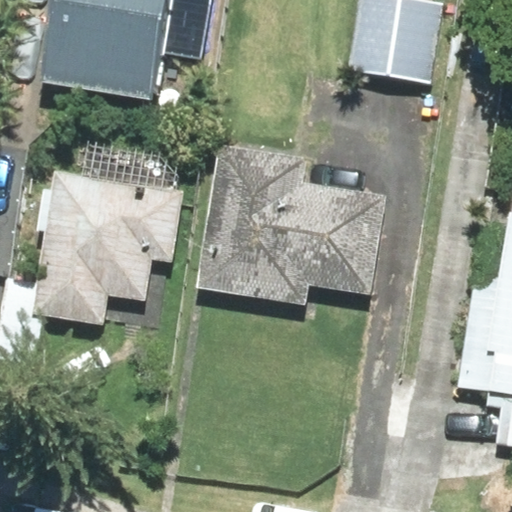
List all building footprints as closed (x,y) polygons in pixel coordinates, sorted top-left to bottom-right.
[(184,0),(67,0),(55,85),(170,102),(184,0)] [(449,0),(365,0),(358,76),(442,83),(449,0)] [(189,160),(223,165),(207,293),(319,306),(320,291),(377,298),(389,193),(310,184),(314,149),(192,134),(189,160)] [(43,279),(12,276),(3,376),(48,380),(53,317),(166,326),(171,265),(195,267),(203,169),(180,167),(181,153),(91,146),(89,167),(66,165),(64,187),(50,185),(43,279)] [(511,270),(480,266),(465,390),(502,395),(496,447),(511,449),(511,270)]
